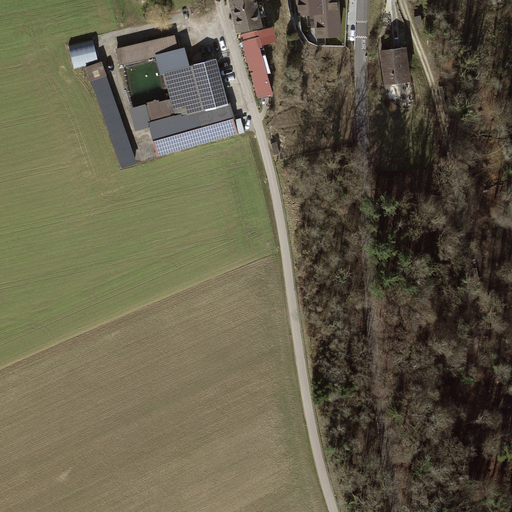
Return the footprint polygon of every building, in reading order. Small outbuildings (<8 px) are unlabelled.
[(261,24),(255,0),(231,0),(238,29),(261,24)] [(318,38),(340,36),(336,0),(299,0),(301,14),(316,13),(318,38)] [(273,26),(241,35),(252,72),(258,97),(273,93),(268,74),(272,73),(264,45),(277,41),(273,26)] [(101,38),(71,46),(77,68),(93,64),(120,167),(134,163),(101,38)] [(406,47),(382,50),(384,66),(386,84),(410,81),(406,47)] [(158,56),(176,120),(228,106),(214,59),(188,66),(183,49),(158,56)] [(232,117),(153,140),(158,157),(237,134),(232,117)]
